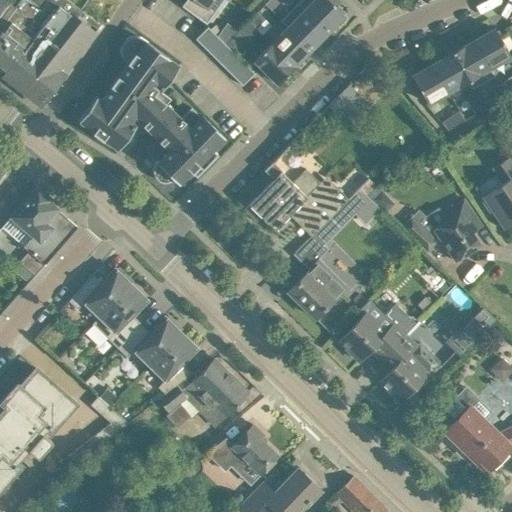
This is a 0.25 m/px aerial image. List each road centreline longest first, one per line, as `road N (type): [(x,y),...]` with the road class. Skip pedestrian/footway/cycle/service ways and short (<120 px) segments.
road 1 (residential): [(159,253),(359,48),(459,0)]
road 2 (tertiary): [(426,511),(159,253)]
road 3 (residential): [(34,144),(132,0)]
road 4 (residential): [(0,339),(110,209)]
